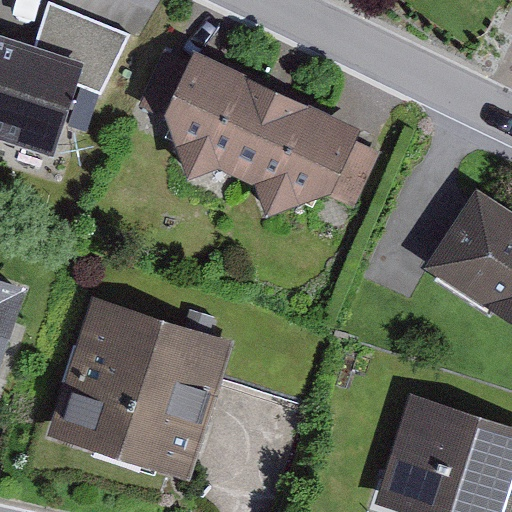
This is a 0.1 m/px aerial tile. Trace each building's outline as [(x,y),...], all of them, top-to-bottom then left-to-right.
[(0,28),(0,131),(55,151),(75,80),(102,92),(132,32),(51,0),(48,0),(36,40),(0,28)] [(362,123),(194,43),(164,106),(186,175),(222,164),(255,181),(267,211),(321,189),(354,205),(380,150),(354,138),(362,123)] [(511,207),(477,184),(424,263),(484,301),(511,314),(511,207)] [(0,361),(28,282),(0,272),(0,361)] [(93,293),(48,431),(191,477),(235,338),(93,293)] [(511,421),(411,389),(376,499),(417,511),(508,511),(511,502),(511,421)]
